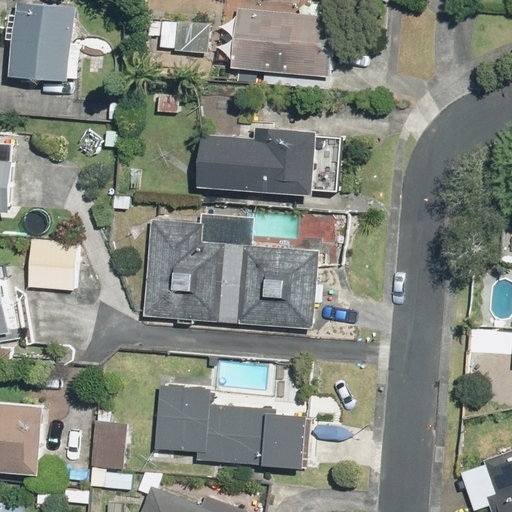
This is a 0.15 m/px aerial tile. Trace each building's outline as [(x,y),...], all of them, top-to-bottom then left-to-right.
[(80,7),(13,6),(11,89),(79,91),(80,7)] [(329,15),(236,13),(234,81),(327,84),(329,15)] [(210,52),(212,21),(162,19),(161,50),(210,52)] [(183,92),(159,91),(158,112),(183,113),(183,92)] [(318,141),(203,140),(202,197),(317,198),(318,141)] [(16,163),(0,161),(0,221),(13,222),(16,163)] [(207,208),(153,205),(147,322),(320,332),(323,255),(205,248),(207,208)] [(135,247),(34,243),(31,349),(131,352),(135,247)] [(2,279),(0,279),(0,349),(14,347),(2,279)] [(156,401),(153,465),(307,473),(309,421),(264,419),(265,407),(156,401)] [(47,407),(0,404),(0,476),(44,478),(47,407)] [(124,419),(96,418),(94,466),(122,467),(124,419)] [(511,511),(511,450),(460,468),(475,511),(483,511),(495,508),(495,511),(511,511)] [(134,473),(91,470),(89,487),(133,491),(134,473)] [(235,511),(164,480),(149,511),(235,511)]
